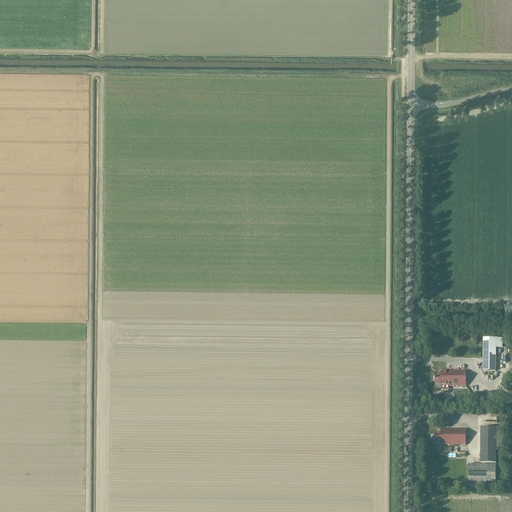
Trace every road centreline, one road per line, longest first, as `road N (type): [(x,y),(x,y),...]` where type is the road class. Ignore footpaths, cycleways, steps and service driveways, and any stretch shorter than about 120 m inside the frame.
road 1 (secondary): [(407,511),(410,108)]
road 2 (track): [(390,0),(394,56),(511,58)]
